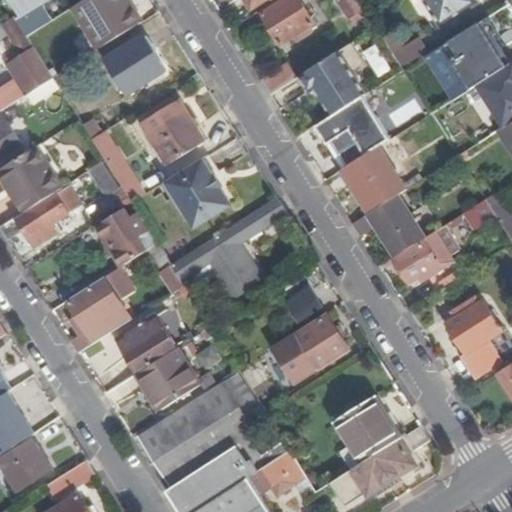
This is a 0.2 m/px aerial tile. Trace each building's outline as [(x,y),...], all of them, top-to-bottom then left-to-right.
[(10,0),(21,17),(48,1),(47,0),(10,0)] [(90,0),(85,0),(72,8),(76,14),(71,17),(76,25),(81,22),(85,28),(99,49),(141,23),(126,0),(94,0),(92,2),(90,0)] [(247,0),(254,10),(254,9),(268,0),(247,0)] [(298,0),(286,0),(263,15),(283,45),(293,38),(296,44),(313,33),(310,28),(315,25),(298,0)] [(337,0),(350,19),(363,11),(356,0),(337,0)] [(475,0),(423,0),(441,26),(477,2),(475,0)] [(368,28),(374,25),(365,10),(363,11),(350,19),(353,25),(361,20),(364,21),(368,28)] [(9,64),(27,94),(52,78),(27,37),(14,17),(4,23),(24,54),(9,64)] [(382,38),(403,71),(427,57),(416,40),(400,50),(389,33),(382,38)] [(144,37),(107,60),(128,94),(165,70),(144,37)] [(475,74),(463,81),(475,99),(509,77),(504,70),(511,64),(511,55),(502,39),(467,61),(475,74)] [(300,76),(300,77),(310,93),(316,89),(333,116),(365,95),(353,75),(367,66),(353,44),(352,43),(300,76)] [(427,57),(403,71),(409,80),(419,96),(431,89),(422,74),(433,67),(427,57)] [(288,64),(261,80),(271,95),(297,79),(288,64)] [(403,84),(409,80),(403,71),(397,75),(403,84)] [(57,86),(52,78),(27,94),(26,95),(32,103),(57,86)] [(374,106),(396,92),(389,80),(367,94),(374,106)] [(396,92),(374,106),(393,137),(421,119),(402,89),(396,92)] [(179,101),(142,124),(168,165),(205,142),(179,101)] [(0,114),(0,160),(3,159),(6,163),(14,158),(11,153),(21,147),(0,114)] [(325,121),(299,137),(308,151),(333,135),(325,121)] [(511,123),(500,131),(511,150),(511,123)] [(110,168),(118,163),(100,135),(92,140),(105,162),(110,168)] [(64,187),(38,146),(0,170),(26,211),(64,187)] [(342,170),(370,213),(398,196),(408,189),(381,146),(342,170)] [(424,165),(430,175),(458,157),(452,147),(424,165)] [(202,158),(165,181),(185,213),(196,230),(235,206),(217,177),(214,178),(202,158)] [(123,161),(118,163),(110,168),(121,186),(134,179),(123,161)] [(105,162),(90,171),(106,196),(87,208),(96,223),(130,201),(121,186),(110,168),(105,162)] [(0,227),(9,241),(25,231),(36,246),(55,234),(50,226),(82,205),(69,184),(64,187),(26,211),(0,227)] [(496,218),(511,242),(511,212),(498,191),(485,200),(496,218)] [(378,226),(397,256),(425,238),(398,196),(370,213),(353,224),(361,237),(378,226)] [(241,246),(288,216),(277,200),(172,268),(182,284),(212,265),(234,299),(262,281),(241,246)] [(485,200),(473,207),(485,225),(496,218),(485,200)] [(107,237),(125,265),(148,250),(139,235),(145,231),(132,210),(125,214),(122,209),(103,221),(111,234),(107,237)] [(148,229),(145,231),(139,235),(148,250),(158,244),(148,229)] [(455,264),(434,232),(425,238),(397,256),(413,282),(426,274),(429,279),(455,264)] [(89,332),(73,342),(80,352),(130,320),(106,282),(71,305),(89,332)] [(286,299),(299,326),(328,313),(315,285),(286,299)] [(456,320),(448,325),(467,354),(461,358),(476,381),(511,358),(511,347),(484,303),(479,306),(475,299),(452,314),(456,320)] [(139,374),(178,349),(157,315),(118,340),(139,374)] [(349,350),(327,317),(274,350),(295,384),(349,350)] [(8,335),(0,340),(0,360),(7,370),(23,360),(8,335)] [(204,369),(222,366),(219,347),(201,350),(204,369)] [(139,374),(137,375),(158,410),(200,383),(178,349),(139,374)] [(511,365),(498,374),(511,395),(511,365)] [(1,373),(0,373),(0,422),(23,408),(1,373)] [(170,489),(167,491),(180,511),(196,511),(257,473),(250,462),(245,464),(236,448),(247,440),(271,424),(262,409),(260,407),(245,382),(239,374),(138,437),(170,489)] [(254,376),(245,382),(260,407),(270,400),(254,376)] [(335,423),(362,464),(403,437),(377,396),(335,423)] [(403,437),(362,464),(335,481),(332,483),(345,504),(365,492),(368,496),(417,465),(410,452),(430,439),(421,426),(403,437)] [(257,457),(247,440),(236,448),(245,464),(250,462),(257,473),(263,469),(257,457)] [(34,441),(0,463),(19,493),(53,472),(34,441)] [(282,441),(257,457),(263,469),(289,453),(282,441)] [(257,473),(196,511),(270,511),(258,493),(268,487),(276,499),(294,488),(298,494),(310,486),(289,453),(263,469),(257,473)] [(87,461),(47,486),(56,500),(96,476),(87,461)] [(87,511),(78,497),(54,511),(87,511)]
